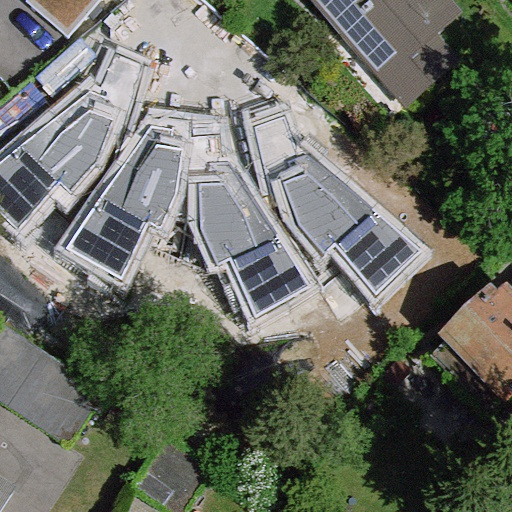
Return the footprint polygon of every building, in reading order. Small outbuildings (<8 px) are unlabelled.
[(37,0),(79,32),(103,0),(37,0)] [(466,21),(447,0),(303,0),(404,117),(463,64),(443,40),(466,21)] [(226,41),(121,160),(192,221),(269,134),(249,116),(277,85),(226,41)] [(511,409),(511,279),(442,354),(506,415),(511,409)] [(0,334),(0,389),(64,442),(105,391),(14,318),(0,334)] [(0,511),(5,511),(16,496),(0,484),(0,511)]
